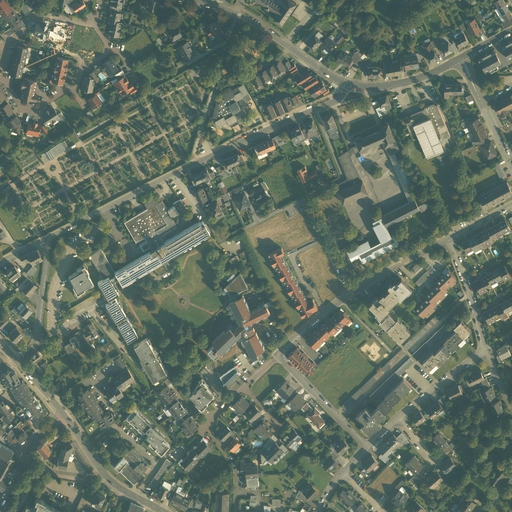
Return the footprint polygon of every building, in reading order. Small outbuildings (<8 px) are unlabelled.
[(0,0),(0,12),(2,15),(3,14),(12,8),(11,6),(8,8),(4,2),(5,1),(4,0),(0,0)] [(78,4),(75,0),(70,0),(67,3),(66,3),(72,13),(85,4),(82,0),(78,4)] [(110,0),(112,0),(111,4),(117,5),(116,8),(120,9),(121,3),(121,0),(110,0)] [(145,8),(155,10),(157,0),(156,0),(149,0),(149,2),(147,1),(145,8)] [(273,19),(282,24),(296,3),(291,0),(289,0),(285,7),(282,6),(274,0),(257,0),(266,6),(265,7),(268,10),(269,8),(277,14),(273,19)] [(71,14),(72,13),(66,3),(64,4),(65,6),(64,7),(64,8),(64,9),(66,13),(67,12),(68,13),(69,12),(71,14)] [(509,10),(505,3),(498,7),(502,14),(509,10)] [(12,8),(3,14),(7,20),(15,15),(13,12),(14,11),(12,8)] [(111,11),(109,20),(115,21),(118,22),(121,10),(120,9),(116,8),(115,12),(111,11)] [(511,16),(511,14),(509,10),(502,14),(505,20),(506,20),(509,18),(511,16)] [(16,14),(15,15),(7,20),(11,26),(14,24),(16,23),(19,21),(20,20),(16,14)] [(511,23),(509,18),(506,20),(505,20),(502,22),(501,22),(504,28),(511,24),(511,23)] [(466,23),(471,34),(475,32),(475,31),(476,30),(477,31),(480,29),(474,19),(466,23)] [(42,23),(36,22),(33,34),(40,35),(40,37),(43,38),(44,36),(45,36),(47,29),(48,24),(46,24),(46,22),(43,21),(42,23)] [(111,23),(111,24),(110,26),(109,26),(109,30),(108,33),(118,36),(118,32),(119,32),(120,28),(119,28),(121,22),(118,22),(115,21),(115,24),(111,23)] [(150,24),(154,30),(159,26),(156,21),(152,23),(150,24)] [(209,35),(212,33),(221,28),(217,21),(209,25),(204,28),(205,28),(209,35)] [(172,39),(173,40),(179,36),(178,35),(183,32),(181,29),(178,23),(175,25),(174,23),(168,27),(170,28),(167,30),(172,39)] [(53,30),(51,37),(53,38),(52,40),(56,40),(56,38),(63,40),(64,34),(65,28),(59,27),(60,25),(56,24),(55,26),(54,26),(53,30)] [(221,28),(212,33),(216,39),(216,40),(218,39),(225,35),(221,28)] [(79,43),(83,44),(85,37),(82,37),(83,32),(82,32),(82,30),(78,29),(77,31),(71,29),(70,35),(67,35),(66,40),(66,41),(74,42),(74,44),(79,45),(79,43)] [(461,33),(459,34),(464,45),(468,43),(467,42),(468,42),(464,33),(462,34),(461,33)] [(88,38),(85,37),(83,44),(88,45),(87,50),(92,51),(92,49),(98,50),(100,41),(98,38),(92,37),(92,35),(89,34),(88,38)] [(307,43),(314,49),(322,40),(315,34),(307,43)] [(464,45),(459,34),(457,35),(457,37),(455,38),(459,47),(460,46),(461,47),(464,45)] [(328,51),(335,43),(328,37),(321,44),(325,48),(329,51),(328,51)] [(433,40),(438,48),(440,46),(441,45),(437,38),(433,40)] [(187,41),(176,47),(183,58),(183,59),(184,59),(194,53),(187,41)] [(425,51),(426,54),(434,51),(433,48),(430,42),(430,41),(422,45),(425,51)] [(440,46),(445,54),(452,50),(448,42),(441,45),(440,46)] [(508,59),(511,56),(511,54),(507,46),(503,48),(508,59)] [(344,64),(348,66),(351,59),(352,58),(351,58),(348,57),(349,56),(341,52),(341,51),(336,60),(337,60),(337,59),(345,63),(344,64)] [(351,59),(356,62),(360,58),(361,57),(355,51),(351,58),(352,58),(351,59)] [(438,58),(434,51),(426,54),(430,62),(438,58)] [(496,52),(491,55),(497,65),(501,63),(496,52)] [(479,61),(485,71),(489,69),(491,72),(498,68),(497,65),(491,55),(490,53),(482,57),(483,59),(479,61)] [(52,80),(62,83),(63,79),(67,62),(66,62),(67,59),(57,56),(56,60),(57,61),(56,64),(55,64),(55,66),(54,66),(54,70),(53,73),(54,73),(54,77),(52,76),(52,80)] [(417,56),(410,57),(412,67),(419,66),(418,62),(417,56)] [(412,67),(410,57),(404,58),(405,64),(406,68),(412,67)] [(105,69),(108,74),(112,71),(117,68),(110,58),(100,65),(103,70),(105,69)] [(362,67),(365,68),(365,62),(360,58),(356,62),(362,67)] [(237,59),(235,59),(233,60),(232,61),(231,62),(231,64),(232,66),(232,67),(234,68),(235,69),(237,69),(238,69),(240,68),(241,66),(241,65),(241,63),(241,62),(240,60),(238,59),(237,59)] [(280,60),(273,64),(278,73),(285,69),(283,65),(280,60)] [(399,62),(392,63),(394,74),(401,73),(400,68),(399,62)] [(388,75),(394,74),(392,63),(386,65),(387,70),(388,75)] [(268,67),(265,69),(271,78),(272,77),(272,78),(277,74),(278,73),(273,64),(269,67),(269,66),(268,67)] [(368,75),(380,76),(380,66),(371,66),(371,64),(368,64),(367,68),(367,70),(368,70),(368,75)] [(116,77),(121,73),(123,72),(119,66),(117,68),(112,71),(116,77)] [(258,74),(258,75),(263,82),(271,78),(265,69),(258,74)] [(307,89),(309,88),(319,82),(315,76),(314,76),(313,74),(311,75),(310,72),(309,73),(307,70),(300,74),(295,77),(298,82),(300,80),(302,83),(300,84),(304,81),(306,84),(304,85),(307,89)] [(94,80),(96,81),(99,79),(93,71),(89,75),(91,78),(94,79),(94,80)] [(85,92),(87,92),(88,92),(89,90),(90,91),(92,89),(94,80),(94,79),(91,78),(89,75),(87,77),(84,77),(82,89),(84,89),(84,91),(85,92)] [(114,83),(117,88),(127,81),(128,80),(126,77),(125,78),(124,75),(123,76),(118,79),(116,81),(114,83)] [(256,87),(263,82),(258,75),(255,77),(254,75),(250,78),(253,84),(254,84),(254,83),(256,87)] [(21,97),(36,100),(37,94),(33,94),(36,80),(23,77),(22,80),(21,86),(25,87),(24,91),(22,90),(21,97)] [(319,82),(309,88),(307,89),(309,88),(314,96),(322,91),(326,89),(326,88),(321,80),(319,82)] [(127,81),(117,88),(116,88),(119,92),(121,91),(122,94),(132,88),(131,87),(133,86),(131,82),(129,84),(127,81)] [(243,96),(248,94),(243,84),(238,87),(243,96)] [(453,93),(453,84),(444,84),(444,93),(444,97),(448,97),(448,93),(453,93)] [(462,84),(453,84),(453,93),(462,93),(462,84)] [(213,116),(219,126),(227,121),(229,124),(237,119),(233,112),(241,108),(236,101),(243,97),(243,96),(238,87),(232,90),(230,87),(221,92),(223,95),(218,97),(218,99),(219,101),(217,102),(216,106),(217,106),(218,108),(215,110),(214,112),(216,114),(213,116)] [(88,99),(93,107),(97,105),(99,106),(100,105),(101,103),(101,102),(101,101),(100,102),(98,99),(99,99),(96,94),(92,96),(88,99)] [(385,104),(387,109),(392,107),(387,95),(378,98),(381,105),(385,104)] [(497,106),(502,116),(508,112),(507,109),(511,106),(511,98),(510,95),(498,102),(500,104),(497,106)] [(288,96),(280,100),(285,111),(293,107),(292,104),(289,99),(288,96)] [(280,100),(272,103),(277,114),(285,111),(280,100)] [(0,107),(0,110),(4,116),(11,112),(12,110),(8,103),(0,107)] [(277,114),(272,103),(264,107),(264,108),(267,115),(268,118),(277,114)] [(426,156),(428,156),(440,151),(441,155),(442,155),(452,151),(452,150),(447,137),(449,136),(450,135),(437,104),(433,103),(424,107),(423,110),(418,112),(416,116),(413,117),(412,117),(406,119),(406,120),(407,123),(408,123),(407,124),(409,131),(412,138),(414,139),(418,137),(426,156)] [(59,117),(57,114),(53,107),(42,114),(46,121),(48,124),(59,117)] [(322,118),(327,129),(336,125),(332,114),(322,118)] [(6,122),(6,123),(7,122),(12,129),(12,130),(11,133),(16,134),(17,131),(19,132),(20,129),(22,120),(18,119),(16,116),(11,119),(6,122)] [(467,123),(471,132),(483,126),(479,117),(472,121),(467,123)] [(305,124),(308,131),(316,128),(312,120),(305,123),(305,124)] [(26,133),(37,135),(38,132),(39,132),(40,129),(40,128),(39,128),(40,125),(36,124),(37,123),(33,122),(33,123),(29,122),(28,125),(27,126),(26,128),(27,129),(26,133)] [(383,139),(386,146),(396,141),(389,123),(384,125),(382,126),(382,127),(379,128),(379,130),(362,137),(361,135),(355,138),(358,144),(360,148),(360,149),(383,139)] [(295,128),(299,138),(304,136),(301,130),(300,126),(295,128)] [(475,140),(480,138),(488,134),(483,126),(471,132),(475,140)] [(299,138),(295,128),(290,130),(294,140),(299,138)] [(318,133),(316,128),(308,131),(305,132),(306,135),(307,138),(318,133)] [(281,133),(274,136),(274,137),(278,143),(284,140),(281,133)] [(272,148),(271,148),(268,141),(268,140),(262,142),(266,151),(272,148)] [(400,149),(396,141),(386,146),(389,154),(394,151),(400,149)] [(487,159),(497,154),(495,149),(495,150),(493,146),(491,141),(485,143),(481,146),(483,150),(484,149),(488,158),(487,159)] [(262,142),(257,144),(261,153),(266,151),(262,142)] [(42,154),(45,160),(47,159),(47,158),(48,157),(49,158),(50,159),(55,156),(54,155),(53,154),(63,148),(60,143),(50,149),(50,148),(45,151),(45,152),(42,154)] [(350,157),(351,152),(350,149),(339,156),(347,173),(354,170),(356,169),(350,157)] [(394,151),(389,154),(409,201),(414,199),(415,199),(408,183),(406,184),(399,168),(401,167),(394,151)] [(242,160),(239,155),(239,154),(238,153),(234,155),(235,155),(231,157),(234,164),(242,160)] [(234,164),(231,157),(227,158),(224,160),(226,163),(224,164),(226,168),(234,164)] [(493,165),(500,178),(505,175),(499,162),(493,164),(493,165)] [(308,174),(307,175),(305,171),(307,170),(305,166),(297,170),(303,181),(308,179),(310,178),(308,174)] [(399,168),(406,184),(408,183),(412,181),(405,166),(401,167),(399,168)] [(203,171),(200,173),(203,180),(208,178),(209,179),(211,178),(209,173),(207,169),(206,168),(203,169),(203,170),(203,171)] [(358,180),(354,170),(347,173),(349,179),(336,185),(338,189),(358,180)] [(194,184),(200,181),(203,180),(200,173),(197,174),(196,173),(195,173),(193,174),(193,175),(193,176),(194,178),(192,179),(194,184)] [(361,178),(358,180),(338,189),(337,189),(343,203),(368,192),(362,178),(361,178)] [(217,183),(222,193),(227,191),(222,181),(217,183)] [(511,192),(511,190),(507,182),(503,184),(503,185),(500,186),(499,185),(486,192),(487,193),(484,195),(483,193),(479,195),(479,196),(482,201),(485,207),(496,201),(497,203),(502,200),(501,199),(511,192)] [(199,198),(201,202),(204,201),(203,201),(208,199),(203,187),(195,191),(196,193),(197,193),(197,194),(198,198),(199,198)] [(255,193),(259,200),(268,196),(265,190),(264,188),(255,193)] [(244,208),(250,205),(247,197),(244,192),(234,197),(238,207),(243,205),(244,208)] [(382,215),(382,216),(386,224),(407,214),(408,215),(411,214),(411,212),(420,208),(421,211),(431,206),(425,195),(416,199),(415,199),(414,199),(409,201),(382,215)] [(144,203),(147,208),(157,202),(156,200),(154,197),(144,203)] [(174,206),(167,210),(171,217),(175,215),(175,214),(174,213),(177,212),(178,212),(185,208),(180,199),(172,203),(174,206)] [(121,284),(153,265),(165,258),(165,257),(168,255),(168,256),(209,232),(202,221),(199,222),(199,221),(163,242),(159,234),(176,224),(173,219),(171,217),(167,210),(164,205),(161,200),(157,202),(147,208),(123,221),(135,241),(143,236),(145,239),(138,243),(139,245),(137,247),(137,252),(142,249),(142,250),(149,246),(151,249),(114,271),(118,277),(121,284)] [(214,214),(216,218),(220,216),(220,217),(224,215),(217,202),(211,205),(213,209),(212,210),(212,212),(213,214),(214,214)] [(374,224),(382,240),(389,237),(392,235),(386,224),(382,216),(373,220),(375,223),(374,224)] [(505,220),(499,223),(504,232),(510,228),(505,220)] [(499,223),(493,226),(498,235),(504,232),(499,223)] [(493,226),(487,229),(491,238),(498,235),(493,226)] [(487,229),(481,233),(486,243),(487,244),(491,242),(490,241),(492,240),(491,238),(487,229)] [(395,233),(392,235),(389,237),(382,240),(371,245),(368,239),(346,250),(351,259),(359,255),(362,262),(400,243),(395,233)] [(481,233),(474,236),(480,246),(480,247),(481,248),(485,245),(484,244),(486,243),(481,233)] [(474,236),(468,239),(473,248),(474,250),(479,248),(478,247),(480,246),(474,236)] [(467,251),(473,248),(468,239),(462,242),(467,251)] [(111,281),(118,277),(114,271),(100,247),(89,254),(103,278),(97,281),(109,301),(105,303),(126,340),(131,338),(130,336),(136,333),(113,295),(118,293),(111,281)] [(303,313),(304,316),(313,311),(317,309),(313,299),(308,301),(310,306),(308,306),(307,303),(306,303),(303,296),(301,292),(300,292),(299,289),(298,289),(295,282),(293,278),(292,278),(290,274),(290,275),(287,268),(287,267),(285,263),(284,264),(282,260),(278,253),(280,252),(281,254),(284,252),(281,247),(270,253),(271,256),(270,257),(274,265),(275,264),(277,268),(278,267),(279,270),(278,271),(282,279),(283,279),(285,282),(286,282),(288,285),(286,285),(290,294),(292,293),(293,296),(294,296),(296,299),(294,300),(298,308),(300,307),(301,310),(300,311),(301,313),(303,313)] [(36,248),(27,253),(29,258),(32,263),(41,258),(36,248)] [(242,258),(243,259),(250,255),(247,249),(239,253),(242,258)] [(285,262),(281,254),(280,252),(278,253),(282,260),(284,264),(285,263),(287,267),(287,268),(290,275),(290,274),(292,278),(293,278),(295,282),(298,289),(299,289),(300,292),(301,292),(303,296),(306,303),(307,303),(308,306),(310,306),(308,301),(302,290),(301,290),(294,275),(293,276),(286,261),(285,262)] [(22,261),(29,258),(27,253),(20,257),(22,261)] [(229,259),(232,264),(239,260),(236,255),(229,259)] [(169,264),(165,258),(153,265),(155,269),(156,271),(157,271),(158,272),(159,272),(161,271),(161,270),(162,270),(164,269),(165,268),(166,269),(168,267),(168,266),(169,266),(169,264)] [(11,279),(16,275),(17,275),(16,273),(19,271),(14,265),(11,268),(8,270),(5,272),(11,279)] [(77,270),(78,272),(76,272),(76,271),(68,276),(73,283),(74,283),(75,284),(73,285),(72,285),(77,293),(84,289),(83,287),(83,286),(84,285),(85,286),(93,282),(88,274),(87,275),(86,274),(87,273),(89,272),(84,265),(76,269),(77,270)] [(505,265),(498,268),(503,277),(504,278),(510,275),(510,276),(511,276),(505,265)] [(29,275),(31,277),(37,270),(32,266),(26,273),(29,275)] [(498,268),(492,271),(497,280),(503,277),(498,268)] [(449,271),(444,275),(452,283),(454,281),(456,278),(449,271)] [(486,275),(490,283),(497,280),(492,271),(486,275)] [(234,293),(236,298),(241,296),(239,291),(247,287),(245,282),(240,273),(236,277),(234,273),(227,279),(230,283),(229,284),(226,287),(231,295),(234,294),(234,293)] [(444,275),(440,279),(448,286),(450,285),(452,283),(444,275)] [(483,276),(480,278),(486,290),(492,286),(490,283),(486,275),(483,277),(483,276)] [(390,288),(398,296),(400,299),(401,299),(399,297),(401,295),(402,296),(404,293),(405,294),(407,292),(411,288),(411,289),(411,288),(401,278),(398,282),(397,284),(395,282),(389,287),(390,288)] [(486,290),(480,278),(474,281),(481,293),(486,290)] [(436,282),(438,284),(444,290),(446,288),(448,286),(440,279),(436,282)] [(22,289),(30,296),(33,292),(32,291),(36,286),(30,280),(22,289)] [(438,284),(434,288),(442,296),(444,294),(446,292),(444,290),(438,284)] [(369,302),(377,311),(383,306),(386,309),(390,306),(389,305),(398,296),(390,288),(385,294),(384,292),(381,295),(383,298),(381,299),(379,297),(377,295),(369,302)] [(434,288),(430,292),(438,300),(440,298),(442,296),(434,288)] [(21,291),(28,298),(30,296),(22,289),(21,291)] [(426,296),(428,298),(434,304),(436,302),(438,300),(430,292),(426,296)] [(68,309),(71,314),(96,299),(93,294),(68,309)] [(229,301),(230,304),(233,309),(234,312),(236,316),(237,318),(238,319),(240,323),(237,326),(233,330),(230,327),(225,332),(224,330),(223,331),(222,331),(219,335),(217,337),(217,336),(215,338),(212,341),(215,344),(208,350),(215,358),(220,353),(220,354),(221,353),(222,354),(224,352),(223,352),(226,349),(227,349),(230,345),(232,343),(233,343),(236,340),(236,339),(237,338),(238,338),(237,338),(241,334),(243,338),(242,338),(243,338),(246,345),(245,345),(247,350),(248,349),(249,352),(249,353),(251,357),(252,357),(252,359),(258,356),(259,358),(263,354),(262,351),(265,349),(264,347),(263,345),(261,343),(262,342),(260,338),(259,338),(256,332),(255,333),(254,331),(255,330),(253,327),(251,328),(251,326),(252,326),(251,323),(249,323),(256,319),(260,317),(264,315),(268,313),(270,312),(268,308),(266,309),(265,308),(266,307),(264,304),(257,307),(258,308),(251,312),(248,306),(246,301),(244,299),(243,297),(243,295),(241,296),(236,298),(229,301)] [(428,298),(424,301),(431,309),(433,307),(435,305),(434,304),(428,298)] [(511,307),(508,299),(502,303),(506,312),(511,308),(511,307)] [(424,301),(420,305),(427,313),(429,311),(431,309),(424,301)] [(1,306),(8,313),(11,310),(11,309),(4,303),(1,306)] [(502,303),(495,306),(500,316),(502,318),(508,315),(506,312),(502,303)] [(25,317),(28,314),(30,311),(28,310),(30,309),(25,304),(24,305),(20,310),(19,311),(18,311),(25,317)] [(425,315),(427,313),(420,305),(416,309),(423,317),(425,315)] [(396,320),(386,309),(383,306),(377,311),(376,312),(380,315),(379,316),(381,319),(380,320),(386,326),(385,326),(387,328),(396,320)] [(495,306),(489,309),(494,319),(500,316),(495,306)] [(14,313),(23,320),(25,317),(18,311),(19,311),(17,309),(14,313)] [(488,322),(494,319),(489,309),(483,312),(488,322)] [(339,311),(337,313),(345,322),(347,324),(351,320),(344,312),(342,314),(339,311)] [(337,313),(333,317),(341,326),(345,322),(337,313)] [(0,320),(0,328),(3,326),(9,320),(5,316),(0,320)] [(333,317),(329,321),(337,330),(341,326),(333,317)] [(396,320),(387,328),(389,330),(390,330),(392,332),(391,332),(393,335),(394,334),(396,336),(395,337),(398,339),(398,338),(400,341),(400,342),(410,332),(397,318),(396,320)] [(454,326),(457,329),(463,336),(468,332),(470,330),(460,320),(454,326)] [(329,321),(325,325),(332,332),(333,334),(337,330),(329,321)] [(90,335),(91,335),(97,332),(91,322),(85,326),(88,331),(90,335)] [(323,323),(319,327),(328,336),(332,332),(325,325),(323,323)] [(0,329),(6,336),(8,334),(9,332),(3,326),(0,328),(0,329)] [(16,326),(9,332),(8,334),(15,341),(23,333),(16,326)] [(319,327),(315,331),(324,340),(328,336),(319,327)] [(457,329),(449,337),(459,347),(466,339),(464,337),(463,336),(457,329)] [(82,335),(86,341),(87,340),(88,340),(87,337),(90,335),(88,331),(85,333),(84,333),(82,335)] [(315,331),(311,335),(320,344),(324,340),(315,331)] [(64,345),(67,350),(74,346),(74,347),(79,344),(79,343),(82,342),(78,336),(75,338),(74,335),(69,338),(69,339),(63,342),(64,344),(64,345)] [(315,348),(320,344),(311,335),(307,339),(315,348)] [(133,346),(144,364),(147,363),(148,365),(145,366),(146,366),(154,380),(167,372),(158,356),(157,356),(156,354),(157,354),(147,337),(133,346)] [(459,347),(449,337),(444,341),(445,343),(441,347),(449,356),(459,347)] [(51,345),(54,350),(64,345),(64,344),(63,342),(62,341),(61,338),(51,343),(51,345)] [(500,355),(502,359),(501,358),(510,353),(511,355),(506,344),(497,349),(500,355)] [(306,369),(310,373),(318,366),(315,363),(313,364),(297,347),(290,353),(290,357),(295,362),(296,362),(298,364),(298,365),(302,370),(303,369),(305,370),(306,369)] [(433,352),(431,354),(440,364),(449,356),(441,347),(434,353),(433,352)] [(28,357),(32,363),(35,361),(41,357),(37,351),(28,357)] [(432,372),(440,364),(431,354),(422,362),(432,372)] [(39,366),(35,361),(32,363),(39,372),(42,370),(39,366)] [(39,366),(42,370),(48,366),(45,361),(39,366)] [(224,383),(223,384),(226,387),(240,374),(239,372),(241,370),(237,365),(240,364),(238,362),(236,364),(237,365),(219,376),(224,383)] [(203,377),(209,371),(205,367),(199,373),(203,377)] [(0,380),(3,385),(5,383),(7,382),(9,384),(11,388),(12,387),(20,381),(14,371),(11,373),(9,369),(0,375),(0,374),(0,380)] [(127,369),(122,372),(129,381),(134,378),(127,369)] [(467,376),(472,385),(471,384),(480,380),(480,381),(481,380),(484,379),(484,378),(480,370),(467,376)] [(122,372),(117,375),(124,385),(129,381),(122,372)] [(112,379),(117,385),(119,388),(124,385),(117,375),(112,379)] [(167,385),(169,387),(173,384),(168,377),(165,380),(168,385),(167,385)] [(208,386),(202,379),(196,386),(198,388),(197,389),(196,388),(189,394),(195,400),(197,399),(198,401),(196,403),(202,409),(208,403),(206,401),(207,400),(208,401),(215,394),(208,388),(207,389),(206,388),(208,386)] [(403,379),(394,388),(401,395),(405,391),(406,391),(411,386),(403,379)] [(18,398),(19,397),(21,399),(23,402),(33,395),(22,380),(20,381),(12,387),(14,390),(15,392),(14,393),(18,398)] [(282,395),(284,397),(290,391),(290,392),(291,392),(294,389),(286,381),(281,386),(277,390),(278,391),(278,393),(281,395),(282,395)] [(112,388),(112,389),(117,395),(118,397),(123,394),(121,391),(119,388),(117,385),(112,388)] [(167,385),(165,387),(163,389),(158,392),(162,397),(170,391),(169,388),(169,387),(167,385)] [(447,390),(451,399),(462,394),(462,392),(458,385),(447,390)] [(77,398),(80,401),(91,394),(90,393),(91,392),(89,389),(89,390),(87,388),(77,394),(79,397),(77,398)] [(385,397),(391,404),(396,400),(401,395),(394,388),(385,397)] [(481,392),(485,400),(490,398),(490,399),(492,398),(492,397),(495,396),(493,393),(493,391),(492,392),(490,388),(481,392)] [(111,400),(117,395),(112,389),(109,390),(106,392),(111,400)] [(172,394),(170,391),(162,397),(165,402),(165,403),(170,400),(175,396),(173,393),(172,394)] [(296,391),(293,394),(291,392),(290,392),(290,391),(284,397),(287,400),(291,395),(293,398),(298,393),(296,391)] [(292,407),(295,410),(305,400),(298,393),(293,398),(288,402),(292,406),(292,407)] [(84,404),(86,407),(96,400),(94,398),(95,397),(93,394),(92,395),(91,394),(80,401),(83,405),(84,404)] [(42,407),(38,403),(36,405),(35,403),(37,401),(33,395),(23,402),(22,402),(31,415),(42,407)] [(239,412),(240,413),(244,408),(249,404),(241,396),(232,405),(239,412)] [(377,405),(378,406),(384,412),(388,408),(389,409),(393,405),(391,404),(385,397),(377,405)] [(86,407),(90,413),(100,406),(96,400),(86,407)] [(426,409),(434,418),(439,414),(438,413),(444,408),(441,404),(438,400),(426,409)] [(493,409),(495,414),(497,413),(497,414),(499,413),(498,412),(499,412),(503,410),(504,409),(499,400),(488,405),(491,410),(493,409)] [(2,413),(0,414),(0,418),(2,417),(10,412),(2,401),(0,403),(0,410),(2,413)] [(173,413),(182,406),(180,403),(180,404),(178,401),(173,405),(169,408),(173,413)] [(43,409),(42,407),(31,415),(22,402),(22,403),(21,403),(31,417),(43,409)] [(94,419),(97,417),(104,413),(100,406),(90,413),(94,419)] [(184,408),(182,406),(173,413),(176,418),(181,415),(186,411),(184,409),(184,408)] [(261,413),(255,406),(246,414),(252,420),(253,421),(256,417),(261,413)] [(385,413),(384,412),(378,406),(371,413),(365,407),(356,416),(359,419),(360,418),(364,423),(361,425),(364,429),(365,428),(370,433),(375,428),(380,423),(377,420),(381,416),(382,417),(385,413)] [(236,415),(239,417),(246,410),(244,408),(240,413),(239,412),(236,415)] [(313,422),(319,427),(324,422),(317,414),(319,412),(315,408),(308,414),(314,421),(313,422)] [(150,426),(151,425),(134,409),(126,418),(143,433),(146,430),(150,434),(147,437),(151,441),(149,443),(162,455),(170,446),(163,439),(165,437),(155,428),(154,429),(150,426)] [(104,413),(97,417),(99,420),(98,421),(100,423),(101,422),(103,426),(113,419),(111,415),(112,414),(111,412),(109,413),(108,410),(104,413)] [(412,417),(418,424),(422,422),(421,419),(424,417),(423,415),(420,411),(412,417)] [(10,412),(2,417),(6,421),(13,416),(10,412)] [(180,423),(184,428),(193,421),(190,416),(184,420),(180,423)] [(259,420),(256,417),(253,421),(252,420),(249,423),(252,426),(258,421),(259,420)] [(264,433),(266,436),(270,432),(271,431),(271,429),(268,427),(268,426),(267,424),(267,423),(264,420),(261,423),(260,423),(258,425),(258,426),(255,428),(257,430),(256,431),(260,435),(262,433),(264,433)] [(197,426),(193,421),(184,428),(187,433),(188,434),(192,431),(197,426)] [(15,429),(13,431),(11,429),(5,436),(9,439),(11,437),(12,438),(16,434),(18,431),(21,432),(21,433),(22,433),(24,431),(21,428),(20,429),(16,424),(14,427),(15,429)] [(223,439),(224,440),(228,436),(232,431),(227,427),(219,435),(222,438),(222,437),(224,439),(223,439)] [(282,437),(293,450),(294,449),(293,448),(293,447),(296,444),(295,443),(298,440),(299,441),(302,438),(292,427),(282,437)] [(230,438),(231,436),(236,431),(234,429),(232,431),(228,436),(230,438)] [(21,433),(19,435),(17,438),(20,441),(23,438),(27,435),(24,431),(22,433),(21,433)] [(263,438),(266,441),(273,435),(270,432),(266,436),(263,438)] [(402,432),(396,437),(401,441),(399,443),(401,445),(407,439),(402,432)] [(432,437),(439,446),(443,443),(442,442),(445,440),(438,432),(432,437)] [(19,435),(16,434),(12,438),(11,437),(9,439),(13,442),(17,438),(19,435)] [(47,442),(48,443),(57,437),(54,434),(44,442),(45,443),(47,442)] [(385,442),(392,450),(399,443),(401,441),(396,437),(394,434),(385,442)] [(108,438),(106,436),(98,442),(102,447),(104,445),(108,442),(106,440),(108,438)] [(202,441),(199,443),(207,451),(211,447),(207,442),(207,441),(203,437),(201,439),(202,441)] [(228,444),(233,450),(235,448),(236,449),(238,447),(238,446),(240,444),(234,438),(233,439),(229,442),(228,444)] [(336,448),(341,453),(349,445),(343,439),(338,444),(339,445),(336,448)] [(58,457),(58,458),(67,459),(67,461),(70,461),(74,455),(74,454),(74,453),(74,452),(75,451),(87,468),(89,472),(92,470),(72,441),(70,443),(68,440),(60,446),(61,447),(58,457)] [(36,448),(44,456),(51,450),(45,443),(44,442),(36,448)] [(275,442),(271,445),(269,447),(278,456),(283,451),(284,450),(279,446),(275,442)] [(385,442),(379,448),(383,452),(386,455),(387,455),(392,450),(385,442)] [(7,459),(8,458),(12,450),(0,443),(0,455),(4,458),(7,459)] [(195,445),(194,446),(201,454),(202,456),(207,451),(199,443),(197,446),(196,446),(195,445)] [(282,443),(279,446),(284,450),(283,451),(285,453),(288,450),(282,443)] [(194,446),(189,451),(197,459),(201,454),(194,446)] [(123,455),(124,456),(142,473),(150,464),(143,458),(131,447),(123,455)] [(278,456),(269,447),(268,449),(264,453),(263,453),(268,458),(272,462),(278,456)] [(332,449),(334,451),(338,456),(341,453),(336,448),(335,447),(332,449)] [(53,452),(51,450),(44,456),(45,458),(53,452)] [(86,469),(87,468),(75,451),(74,452),(86,469)] [(188,454),(186,457),(193,464),(198,460),(197,459),(189,451),(188,452),(188,453),(188,454)] [(281,459),(286,454),(285,453),(283,451),(278,456),(281,459)] [(383,452),(379,456),(385,462),(389,458),(387,455),(386,455),(383,452)] [(263,453),(259,453),(260,462),(264,461),(268,458),(263,453)] [(366,466),(370,470),(370,469),(378,461),(372,455),(363,463),(366,466)] [(134,482),(142,473),(124,456),(116,463),(115,462),(113,461),(112,461),(111,462),(110,463),(110,465),(111,466),(117,471),(119,469),(134,482)] [(324,464),(329,470),(333,466),(335,464),(338,461),(332,456),(324,464)] [(405,463),(414,473),(422,466),(414,456),(405,463)] [(189,469),(193,464),(186,457),(183,459),(182,458),(179,460),(183,465),(184,464),(189,469)] [(443,467),(446,471),(451,466),(452,467),(456,464),(450,457),(447,460),(446,459),(440,464),(443,467)] [(14,461),(8,458),(7,459),(4,458),(2,462),(0,465),(0,475),(4,478),(14,461)] [(66,467),(67,461),(67,459),(58,458),(57,461),(57,466),(66,467)] [(166,459),(161,466),(167,470),(172,463),(166,459)] [(243,472),(246,472),(246,466),(251,465),(251,462),(241,463),(241,468),(243,469),(243,472)] [(257,465),(251,465),(246,466),(246,472),(246,476),(258,475),(257,465)] [(164,472),(167,470),(161,466),(158,471),(163,474),(164,472)] [(361,470),(365,475),(370,470),(370,469),(370,470),(366,466),(361,470)] [(501,478),(506,472),(499,466),(494,473),(501,478)] [(426,479),(433,488),(443,479),(444,478),(440,474),(437,470),(426,479)] [(160,479),(163,474),(158,471),(155,476),(160,479)] [(415,482),(420,478),(416,473),(411,478),(415,482)] [(496,485),(501,478),(494,473),(489,480),(496,485)] [(259,484),(258,475),(246,476),(247,485),(251,485),(252,487),(255,487),(254,485),(259,484)] [(420,478),(415,482),(418,487),(420,485),(419,484),(424,481),(425,478),(423,475),(420,478)] [(154,487),(160,479),(155,476),(149,484),(154,487)] [(167,481),(164,485),(162,484),(157,493),(165,497),(170,489),(170,488),(172,484),(167,481)] [(176,491),(184,495),(185,492),(180,489),(182,486),(179,485),(176,491)] [(305,492),(311,498),(318,491),(312,485),(305,492)] [(296,496),(301,499),(305,495),(299,489),(296,496)] [(341,495),(350,503),(356,496),(349,489),(348,490),(346,492),(345,491),(343,489),(341,492),(343,494),(341,495)] [(404,504),(402,503),(407,497),(403,493),(402,493),(399,490),(392,498),(400,505),(402,507),(404,504)] [(97,503),(100,504),(104,495),(101,493),(100,492),(99,491),(97,492),(96,491),(92,500),(97,503)] [(171,500),(179,504),(183,495),(184,495),(176,491),(175,492),(171,500)] [(215,511),(228,511),(229,491),(216,491),(215,511)] [(76,508),(82,510),(82,508),(85,502),(89,494),(84,492),(76,508)] [(179,504),(185,508),(188,502),(190,499),(183,495),(179,504)] [(349,504),(351,507),(355,503),(359,499),(356,496),(350,503),(349,504)] [(466,496),(460,505),(469,511),(476,502),(470,498),(467,496),(466,496)] [(67,511),(63,510),(62,511),(60,511),(55,510),(51,509),(51,508),(44,504),(45,502),(36,497),(34,501),(35,502),(34,505),(33,505),(32,507),(26,504),(22,511),(67,511)] [(130,511),(133,511),(137,504),(131,501),(127,511),(130,511)] [(302,507),(307,510),(310,505),(305,501),(302,507)] [(354,509),(357,511),(365,511),(369,508),(361,501),(357,505),(354,508),(354,509)] [(408,510),(409,511),(419,511),(420,511),(421,511),(425,509),(417,501),(414,505),(415,505),(412,508),(411,507),(408,510)]
